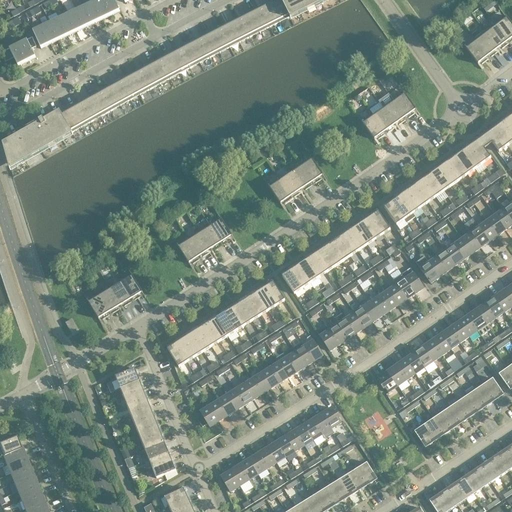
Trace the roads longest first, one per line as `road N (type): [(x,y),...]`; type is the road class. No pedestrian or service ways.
road 1 (residential): [(461,108),(135,336)]
road 2 (residential): [(197,470),(511,262)]
road 3 (residential): [(4,120),(156,38)]
road 4 (residential): [(144,16),(0,90)]
road 5 (residential): [(377,511),(511,427)]
road 6 (residential): [(197,470),(135,336)]
road 7 (unclassified): [(461,108),(382,0)]
road 8 (residential): [(135,336),(22,396)]
road 9 (residential): [(69,511),(22,396)]
